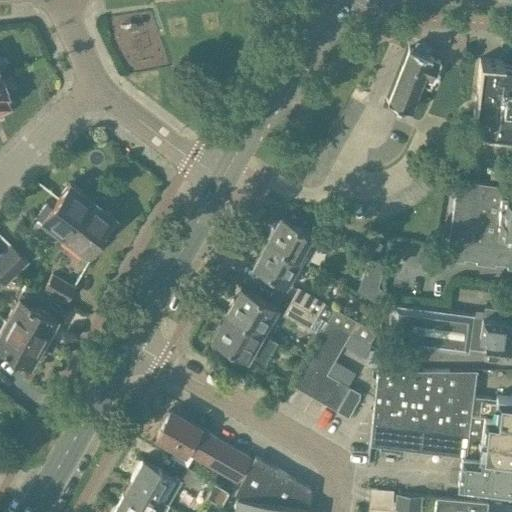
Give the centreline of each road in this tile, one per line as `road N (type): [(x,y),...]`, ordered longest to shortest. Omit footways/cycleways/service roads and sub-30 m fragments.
road 1 (residential): [(331,502),(332,462),(133,334)]
road 2 (secondary): [(30,511),(133,334)]
road 3 (secondary): [(133,334),(223,177)]
road 4 (secondary): [(223,177),(286,60)]
road 5 (residential): [(0,175),(91,83)]
road 6 (residential): [(192,160),(91,83)]
